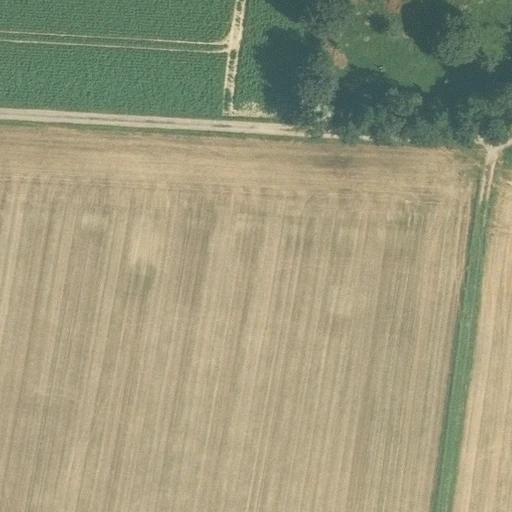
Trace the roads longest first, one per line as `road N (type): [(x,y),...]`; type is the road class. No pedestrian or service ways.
road 1 (track): [(511,138),(0,118)]
road 2 (track): [(437,511),(490,139)]
